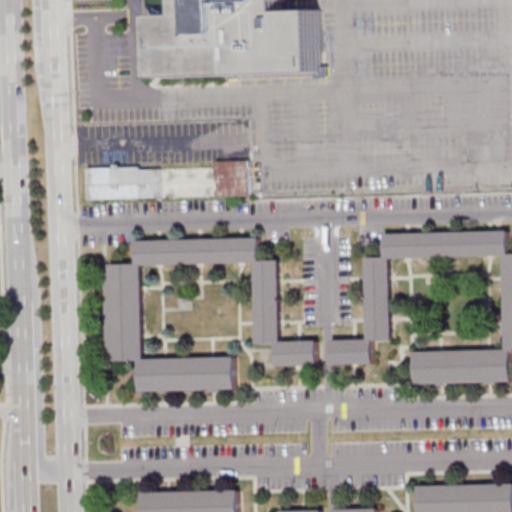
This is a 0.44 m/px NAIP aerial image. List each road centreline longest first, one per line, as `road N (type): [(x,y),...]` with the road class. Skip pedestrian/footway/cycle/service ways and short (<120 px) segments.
road 1 (residential): [(511,213),(61,226)]
road 2 (residential): [(511,406),(65,417)]
road 3 (residential): [(67,471),(511,458)]
road 4 (secondary): [(68,511),(58,127)]
road 5 (secondary): [(9,0),(19,299)]
road 6 (secondary): [(58,127),(43,74),(40,0)]
road 7 (secondary): [(58,127),(54,0)]
